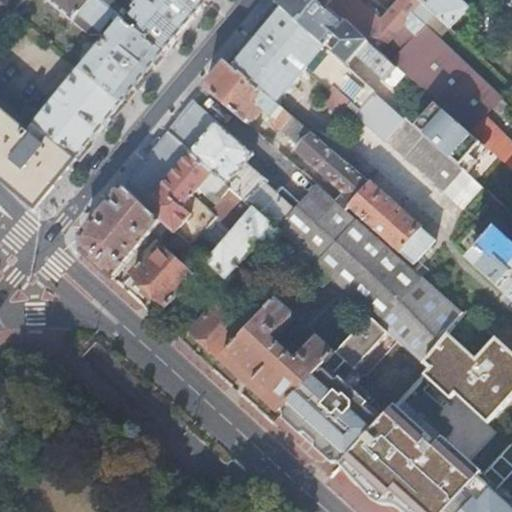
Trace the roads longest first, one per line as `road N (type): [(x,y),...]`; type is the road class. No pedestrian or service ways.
road 1 (residential): [(37,249),(248,0)]
road 2 (secondary): [(117,320),(327,511)]
